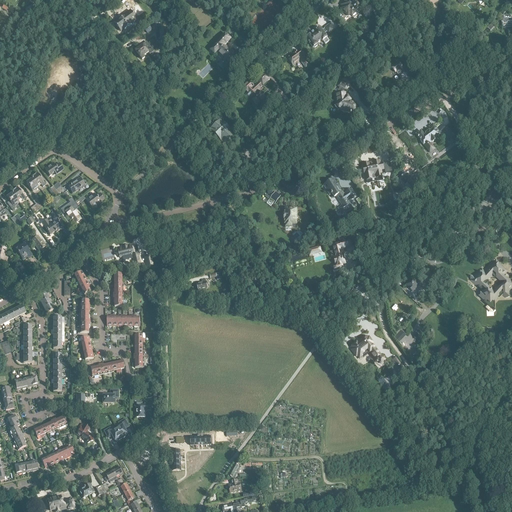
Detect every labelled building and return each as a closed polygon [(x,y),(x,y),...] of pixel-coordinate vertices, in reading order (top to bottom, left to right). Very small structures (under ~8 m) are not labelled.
[(352,17),(363,6),(358,1),(357,0),(345,0),(340,5),(342,7),(339,9),(348,18),(350,15),(352,17)] [(127,9),(132,5),(129,1),(124,4),(127,9)] [(124,15),(125,17),(119,21),(118,20),(114,23),(115,24),(115,25),(116,26),(117,26),(118,28),(118,29),(119,31),(120,31),(121,31),(124,29),(124,30),(131,25),(131,24),(139,19),(132,10),(124,15)] [(1,16),(5,20),(9,14),(4,11),(1,16)] [(338,21),(344,15),(340,11),(334,17),(338,21)] [(509,18),(508,15),(501,16),(501,22),(503,22),(503,26),(506,25),(507,26),(511,26),(511,32),(508,32),(509,37),(511,36),(511,18),(510,19),(510,17),(509,18)] [(307,40),(306,40),(307,42),(308,41),(313,48),(314,47),(315,48),(317,46),(317,45),(318,44),(317,43),(321,40),(322,41),(323,41),(325,44),(329,41),(327,38),(327,37),(327,36),(328,36),(326,33),(325,34),(325,33),(327,31),(329,34),(334,30),(330,25),(325,28),(325,29),(322,31),(322,30),(323,30),(322,28),(321,28),(320,28),(315,32),(314,31),(310,34),(311,35),(306,39),(307,40)] [(167,31),(167,29),(156,30),(157,38),(158,38),(158,40),(168,40),(168,38),(169,37),(169,31),(167,31)] [(381,32),(386,39),(389,36),(384,29),(381,32)] [(231,39),(225,34),(220,39),(220,40),(215,46),(211,50),(215,54),(217,51),(225,59),(218,66),(222,70),(224,68),(224,69),(230,63),(231,63),(237,56),(235,54),(236,53),(232,50),(231,51),(225,45),(231,39)] [(143,45),(135,51),(137,54),(137,55),(139,58),(140,58),(141,58),(142,60),(144,58),(143,56),(148,53),(150,55),(154,52),(147,42),(143,45)] [(366,52),(362,45),(358,47),(363,54),(366,52)] [(305,67),(309,64),(306,59),(307,57),(304,53),(302,55),(299,51),(290,56),(289,55),(286,58),(288,60),(289,60),(292,65),(301,59),(302,61),(302,62),(305,67)] [(398,61),(397,63),(395,61),(390,64),(392,66),(391,67),(395,73),(396,72),(403,80),(401,81),(404,85),(411,80),(402,68),(403,68),(398,61)] [(257,91),(270,79),(265,73),(257,80),(260,83),(255,88),(249,82),(243,88),(247,92),(245,95),(245,96),(246,97),(248,97),(257,106),(261,102),(260,101),(264,97),(257,91)] [(352,100),(348,95),(347,96),(346,92),(343,93),(344,91),(346,92),(350,85),(341,80),(337,87),(340,88),(336,94),(335,94),(336,103),(335,104),(336,105),(334,106),(338,111),(339,110),(340,111),(342,110),(350,113),(351,111),(352,112),(353,112),(354,112),(355,111),(356,111),(356,110),(356,109),(357,109),(357,108),(357,107),(356,107),(356,106),(355,105),(353,104),(354,102),(351,101),(352,100)] [(276,96),(278,98),(276,100),(279,105),(282,103),(283,105),(289,101),(282,92),(276,96)] [(236,135),(221,119),(210,130),(225,146),(236,135)] [(456,139),(447,127),(441,131),(439,133),(433,124),(429,127),(432,131),(430,132),(429,131),(425,134),(426,135),(425,136),(421,131),(419,132),(418,133),(416,135),(421,142),(420,142),(429,154),(435,149),(431,143),(432,143),(436,140),(442,136),(441,135),(443,134),(450,143),(456,139)] [(379,162),(363,165),(364,168),(363,168),(364,174),(365,174),(366,181),(383,177),(381,171),(384,170),(385,170),(385,173),(392,172),(390,163),(383,164),(382,164),(380,164),(379,162)] [(45,169),(50,177),(52,175),(54,173),(56,175),(63,170),(59,164),(55,166),(53,163),(45,169)] [(248,166),(246,173),(257,176),(259,168),(248,166)] [(413,180),(409,176),(403,181),(410,191),(417,186),(416,184),(420,181),(421,183),(425,180),(419,173),(415,176),(417,177),(413,180)] [(31,177),(32,178),(38,187),(41,185),(43,187),(46,185),(44,184),(37,174),(31,177)] [(329,179),(330,181),(325,184),(327,188),(326,189),(329,195),(331,194),(334,198),(336,196),(341,206),(338,208),(342,215),(352,208),(348,201),(349,200),(345,193),(344,194),(332,177),(329,179)] [(32,179),(26,183),(33,192),(36,190),(37,190),(39,188),(38,187),(32,178),(32,179)] [(84,185),(80,178),(70,184),(71,185),(68,187),(72,194),(81,189),(81,188),(81,187),(82,186),(84,185)] [(59,195),(56,190),(53,187),(50,189),(57,198),(59,195)] [(17,188),(12,192),(12,193),(18,201),(21,199),(23,201),(25,199),(17,188)] [(20,203),(18,201),(12,193),(6,198),(13,207),(16,204),(17,205),(20,203)] [(94,194),(85,200),(92,209),(105,200),(100,194),(96,197),(94,194)] [(279,198),(274,194),(269,200),(274,204),(279,198)] [(83,197),(75,203),(77,206),(85,199),(83,197)] [(33,202),(36,205),(39,210),(42,208),(36,199),(33,202)] [(72,199),(69,201),(71,203),(75,210),(78,208),(77,206),(75,203),(72,199)] [(74,224),(81,220),(75,210),(71,203),(62,210),(70,221),(71,220),(72,221),(72,220),(74,224)] [(31,209),(34,214),(36,212),(39,210),(36,205),(31,209)] [(53,222),(50,224),(55,232),(56,233),(62,229),(58,223),(60,223),(57,219),(60,217),(54,209),(51,211),(52,213),(51,214),(54,218),(51,220),(52,221),(53,221),(53,222)] [(285,212),(284,212),(284,219),(285,219),(284,225),(285,225),(285,227),(291,227),(291,224),(296,224),(296,219),(297,218),(297,216),(296,215),(296,210),(285,209),(285,212)] [(16,227),(20,224),(16,219),(14,217),(11,219),(16,227)] [(50,236),(55,232),(50,224),(49,222),(43,226),(50,236)] [(31,241),(35,246),(39,252),(38,252),(41,255),(45,251),(43,249),(47,246),(42,240),(41,240),(37,236),(31,241)] [(24,244),(16,249),(16,250),(23,261),(27,258),(29,260),(33,257),(27,249),(30,247),(25,239),(22,241),(24,244)] [(332,257),(335,267),(333,268),(334,272),(339,271),(338,268),(341,268),(340,266),(346,264),(342,251),(344,251),(344,250),(352,248),(349,240),(331,245),(334,256),(332,257)] [(120,258),(132,255),(134,265),(141,264),(139,254),(135,255),(133,246),(131,246),(131,245),(118,249),(120,258)] [(154,266),(152,257),(145,258),(147,267),(154,266)] [(486,301),(485,302),(495,311),(496,310),(496,299),(498,296),(498,295),(502,294),(505,297),(509,297),(508,288),(511,288),(511,281),(504,274),(504,268),(502,267),(502,264),(496,259),(485,270),(483,268),(482,268),(481,268),(475,276),(470,276),(471,280),(477,286),(482,286),(483,291),(479,295),(486,301)] [(75,278),(73,279),(74,281),(84,276),(82,271),(74,275),(75,278)] [(87,280),(84,276),(74,281),(75,283),(77,282),(78,284),(87,280)] [(202,283),(196,284),(198,291),(208,289),(205,279),(201,280),(202,283)] [(418,285),(412,279),(407,285),(413,291),(418,285)] [(76,291),(76,292),(79,290),(80,290),(89,285),(87,280),(78,284),(80,287),(78,288),(78,289),(76,291)] [(208,283),(210,293),(216,292),(214,282),(208,283)] [(80,293),(82,292),(83,295),(92,291),(89,285),(80,290),(79,290),(76,292),(77,294),(80,293)] [(115,286),(115,297),(124,296),(124,286),(123,286),(115,286)] [(38,297),(41,303),(48,299),(45,294),(38,297)] [(124,307),(124,296),(115,297),(115,307),(124,307)] [(48,299),(41,303),(44,308),(51,304),(48,299)] [(54,311),(51,304),(44,308),(47,314),(54,311)] [(22,306),(16,309),(20,316),(26,313),(22,306)] [(15,319),(20,316),(16,309),(11,312),(15,319)] [(11,312),(5,314),(9,322),(15,319),(11,312)] [(5,314),(0,317),(4,325),(9,322),(5,314)] [(23,326),(23,333),(32,333),(32,326),(30,326),(30,323),(25,323),(25,326),(23,326)] [(399,343),(406,335),(401,330),(394,338),(399,343)] [(77,345),(79,345),(90,342),(89,337),(80,339),(81,342),(77,343),(77,345)] [(368,338),(367,337),(361,341),(362,342),(358,345),(357,343),(352,347),(354,349),(352,350),(356,356),(357,356),(359,359),(363,356),(363,357),(370,352),(376,360),(378,359),(380,363),(385,360),(382,357),(372,344),(373,343),(369,337),(368,338)] [(144,357),(144,347),(143,347),(135,347),(135,357),(144,357)] [(144,368),(144,357),(135,357),(135,368),(144,368)] [(405,371),(395,358),(390,361),(400,375),(403,374),(402,373),(405,371)] [(116,373),(119,373),(116,361),(110,362),(111,364),(112,371),(116,371),(116,373)] [(111,364),(100,366),(102,375),(113,373),(112,371),(111,364)] [(92,377),(102,375),(100,366),(90,368),(92,377)] [(110,394),(103,394),(103,404),(114,404),(114,397),(118,397),(118,391),(110,391),(110,394)] [(85,408),(85,395),(76,395),(76,408),(85,408)] [(143,407),(136,407),(137,418),(145,418),(145,412),(152,411),(152,404),(143,404),(143,407)] [(7,420),(8,422),(6,423),(7,424),(17,419),(16,416),(7,420)] [(19,423),(17,419),(7,424),(8,428),(11,427),(19,423)] [(51,423),(52,422),(56,430),(60,429),(56,420),(55,419),(50,422),(51,423)] [(121,425),(116,428),(122,438),(125,436),(128,434),(125,429),(129,426),(125,419),(119,423),(121,425)] [(8,431),(9,432),(17,428),(17,427),(20,426),(19,423),(11,427),(12,429),(8,431)] [(80,427),(76,435),(86,441),(87,444),(94,441),(92,436),(91,435),(91,434),(88,432),(90,428),(84,424),(81,428),(80,427)] [(44,434),(47,433),(47,435),(49,434),(45,426),(43,426),(43,425),(40,426),(44,434)] [(37,428),(41,436),(40,437),(41,439),(45,437),(44,434),(40,426),(37,428)] [(110,428),(104,431),(108,438),(113,436),(116,441),(118,439),(119,440),(122,438),(116,428),(112,430),(110,428)] [(22,435),(13,440),(14,443),(23,440),(23,439),(24,439),(22,435)] [(65,447),(70,457),(75,455),(71,447),(68,448),(67,446),(65,447)] [(64,450),(61,452),(65,460),(70,457),(65,447),(63,448),(64,450)] [(55,451),(60,462),(65,460),(61,452),(59,453),(57,450),(55,451)] [(54,455),(51,456),(55,464),(60,462),(55,451),(53,452),(54,455)] [(47,455),(45,456),(50,466),(55,464),(51,456),(49,457),(47,455)] [(44,459),(41,461),(45,469),(50,466),(45,456),(43,457),(44,459)] [(235,464),(231,469),(238,473),(241,467),(235,464)] [(120,468),(113,472),(116,477),(119,475),(120,477),(124,475),(123,473),(120,468)] [(233,478),(233,477),(235,478),(238,473),(231,469),(228,475),(233,478)] [(109,484),(117,479),(113,472),(106,475),(108,478),(105,479),(109,484)] [(231,484),(228,485),(230,494),(242,492),(240,483),(238,483),(237,480),(231,481),(231,484)] [(119,489),(121,488),(125,494),(131,491),(127,484),(122,487),(121,484),(118,486),(119,489)] [(84,488),(85,488),(88,496),(96,493),(98,497),(101,495),(103,498),(102,498),(104,500),(106,498),(107,500),(110,498),(106,492),(107,492),(103,485),(102,485),(98,488),(94,490),(91,485),(84,488)] [(88,496),(85,488),(79,491),(83,499),(88,496)] [(129,501),(127,502),(128,504),(131,503),(130,501),(134,498),(131,491),(125,494),(125,495),(129,501)] [(66,507),(66,504),(64,505),(62,503),(60,497),(51,499),(50,499),(49,499),(49,500),(47,500),(48,500),(45,501),(46,506),(49,506),(50,511),(54,510),(54,511),(58,511),(59,511),(65,510),(64,508),(66,507)] [(236,504),(232,505),(233,511),(239,511),(239,509),(242,509),(242,508),(244,507),(244,505),(258,502),(258,497),(240,500),(240,501),(236,501),(236,504)] [(66,504),(66,507),(67,509),(74,508),(72,499),(65,501),(66,504)] [(132,505),(131,503),(128,504),(129,507),(131,506),(134,511),(135,511),(140,509),(137,503),(132,505)]
